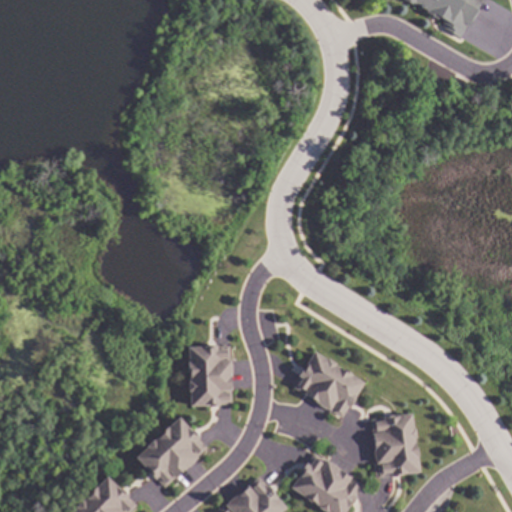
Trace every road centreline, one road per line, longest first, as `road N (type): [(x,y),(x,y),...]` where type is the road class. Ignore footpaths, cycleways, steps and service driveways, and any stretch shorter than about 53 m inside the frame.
road 1 (residential): [(306,0),(332,53),(332,114),(275,208),(285,266),(443,368),(511,474)]
road 2 (residential): [(496,446),(443,481),(417,511),(222,470),(255,428),(263,382),(246,296),(283,256)]
road 3 (residential): [(511,67),(501,79),(475,73),(387,25),(324,36)]
